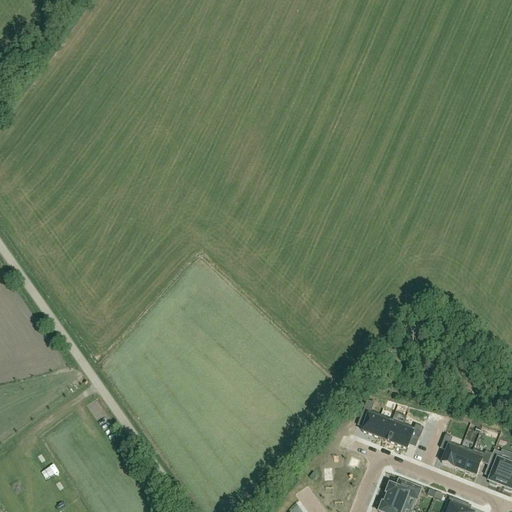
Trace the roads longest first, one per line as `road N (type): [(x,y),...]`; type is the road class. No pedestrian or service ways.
road 1 (unclassified): [(188,511),(0,245)]
road 2 (residential): [(499,511),(502,504),(378,455)]
road 3 (unknown): [(0,103),(70,0)]
